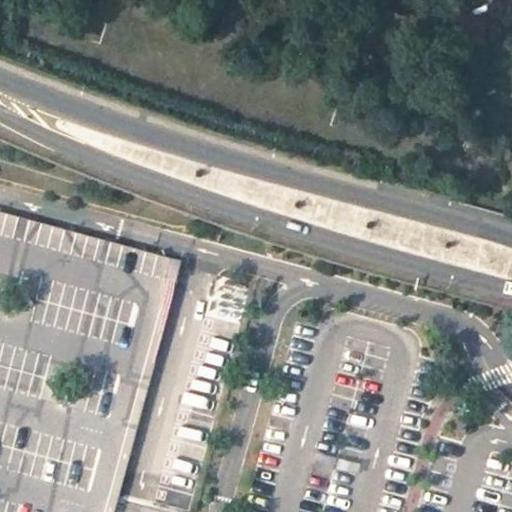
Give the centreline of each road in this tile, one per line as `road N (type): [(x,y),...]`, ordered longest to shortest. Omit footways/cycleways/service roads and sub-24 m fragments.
road 1 (tertiary): [(0,128),(148,185),(511,292)]
road 2 (tertiary): [(511,241),(0,88)]
